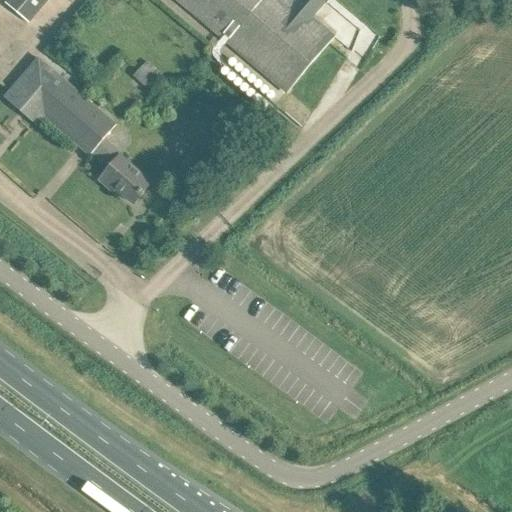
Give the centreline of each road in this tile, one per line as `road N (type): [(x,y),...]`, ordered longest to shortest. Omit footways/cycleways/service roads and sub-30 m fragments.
road 1 (unclassified): [(0,268),(273,472),(293,478),(338,471),(511,378)]
road 2 (trunk): [(205,511),(0,358)]
road 3 (trunk): [(0,413),(130,511)]
